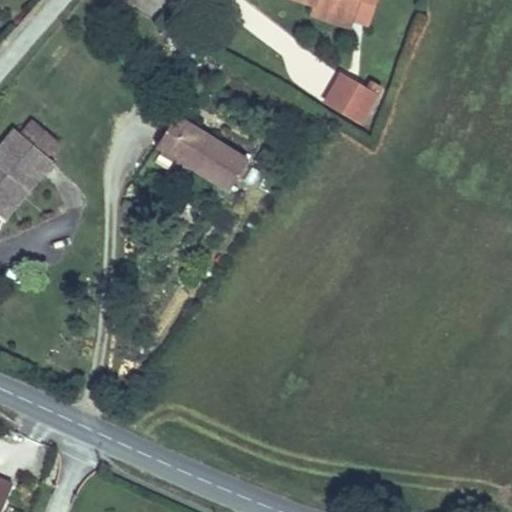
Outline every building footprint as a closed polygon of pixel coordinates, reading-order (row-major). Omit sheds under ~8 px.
[(327,0),(311,0),(307,11),(345,25),(352,9),(327,0)] [(327,0),(352,9),(354,0),(327,0)] [(329,91),(365,111),(375,93),(340,73),(329,91)] [(143,147),(215,191),(237,156),(165,111),(143,147)] [(0,209),(22,183),(27,189),(53,159),(46,150),(54,139),(29,118),(20,129),(14,125),(0,141),(0,209)] [(22,183),(0,209),(0,213),(3,216),(27,189),(22,183)] [(0,470),(6,473),(11,462),(0,457),(0,470)] [(9,511),(26,469),(11,462),(6,473),(0,470),(0,511),(9,511)]
